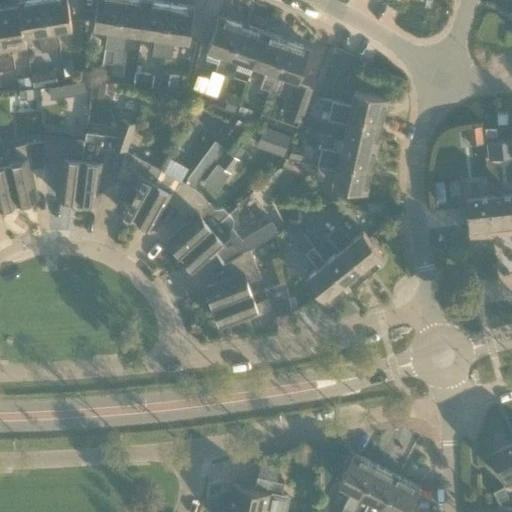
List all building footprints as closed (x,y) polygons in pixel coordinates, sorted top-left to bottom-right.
[(41,50),(51,49),(42,0),(17,0),(19,5),(24,33),(25,33),(38,31),(41,50)] [(67,0),(42,0),(51,49),(60,47),(57,28),(72,25),(67,0)] [(112,62),(114,48),(121,0),(96,0),(93,25),(108,27),(103,61),(112,62)] [(127,30),(141,32),(145,0),(121,0),(114,48),(124,49),(127,30)] [(152,54),(162,55),(170,2),(155,0),(145,0),(141,32),(155,34),(152,54)] [(170,2),(162,55),(171,57),(174,37),(189,39),(194,6),(170,2)] [(19,5),(0,8),(0,35),(5,68),(15,67),(13,53),(9,53),(8,48),(27,45),(25,33),(24,33),(19,5)] [(224,73),(242,22),(218,14),(207,46),(221,51),(215,70),(213,69),(205,91),(216,95),(224,73)] [(249,74),(253,63),(264,30),(242,22),(224,73),(233,76),(236,69),(249,74)] [(260,86),(269,89),(287,38),(264,30),(253,63),(267,67),(260,86)] [(287,38),(269,89),(278,92),(285,74),(299,79),(310,47),(287,38)] [(65,75),(75,74),(72,58),(62,59),(65,75)] [(113,60),(112,72),(122,73),(123,61),(113,60)] [(176,85),(178,73),(161,70),(159,82),(176,85)] [(135,71),(133,84),(151,87),(154,74),(135,71)] [(104,97),(105,80),(93,79),(92,95),(104,97)] [(301,121),(313,88),(298,82),(286,115),(301,121)] [(65,83),(49,86),(52,98),(67,95),(65,83)] [(19,98),(33,97),(33,87),(19,88),(19,98)] [(332,99),(330,108),(382,120),(388,96),(354,89),(351,103),(332,99)] [(234,110),(239,96),(229,92),(224,107),(234,110)] [(249,116),(252,108),(241,103),(237,112),(249,116)] [(377,143),(382,120),(330,108),(328,118),(340,121),(347,122),(344,136),(377,143)] [(497,112),(497,122),(507,121),(507,111),(497,112)] [(218,132),(229,140),(243,121),(232,113),(218,132)] [(63,132),(63,114),(47,114),(47,133),(63,132)] [(117,139),(129,144),(139,119),(126,114),(117,139)] [(257,145),(283,154),(290,133),(264,124),(257,145)] [(470,142),(483,141),(481,125),(468,126),(469,143),(470,142)] [(85,131),(82,157),(77,196),(99,199),(103,160),(104,160),(105,145),(113,146),(113,144),(115,144),(116,135),(85,131)] [(371,167),(377,143),(344,136),(341,150),(321,145),(319,155),(371,167)] [(0,203),(16,200),(7,162),(2,137),(0,137),(0,203)] [(16,200),(38,195),(31,167),(44,163),(44,138),(15,145),(19,159),(7,162),(16,200)] [(56,194),(77,196),(82,157),(71,156),(73,141),(63,140),(61,154),(56,194)] [(489,157),(505,156),(503,140),(487,142),(489,157)] [(300,159),(303,145),(292,143),(289,156),(300,159)] [(161,168),(126,149),(118,172),(130,179),(116,205),(135,215),(161,168)] [(230,172),(240,159),(228,149),(217,162),(230,172)] [(371,167),(319,155),(317,165),(336,169),(333,183),(366,191),(371,167)] [(161,168),(135,215),(154,226),(168,199),(179,208),(196,187),(161,168)] [(183,253),(212,227),(228,212),(224,207),(216,209),(196,187),(179,208),(190,217),(168,237),(183,253)] [(450,192),(451,203),(461,202),(460,191),(450,192)] [(511,193),(489,196),(493,233),(511,231),(511,193)] [(493,233),(489,196),(466,198),(470,236),(493,233)] [(339,224),(347,217),(338,206),(326,216),(335,227),(339,224)] [(219,250),(227,262),(250,248),(230,225),(232,223),(234,219),(228,212),(212,227),(183,253),(197,269),(219,250)] [(305,251),(313,245),(292,219),(284,226),(305,251)] [(335,227),(331,230),(365,272),(384,256),(363,230),(351,239),(339,224),(335,227)] [(347,287),(365,272),(331,230),(324,236),(336,251),(325,260),(347,287)] [(347,287),(325,260),(313,245),(305,251),(317,266),(306,276),(327,302),(347,287)] [(261,276),(250,248),(227,262),(234,274),(207,285),(215,305),(252,291),(248,281),(261,276)] [(252,291),(215,305),(222,325),(259,311),(272,306),(275,314),(291,311),(285,280),(265,287),(269,296),(256,301),(252,291)] [(509,486),(511,484),(511,442),(492,452),(509,486)] [(376,463),(354,452),(338,482),(352,489),(340,511),(351,511),(352,511),(376,463)] [(351,511),(377,511),(382,504),(398,474),(376,463),(352,511),(351,511)] [(382,504),(377,511),(389,511),(391,509),(396,511),(405,511),(419,485),(398,474),(382,504)] [(264,511),(286,511),(290,494),(282,492),(284,481),(257,475),(255,487),(232,482),(227,503),(264,511)] [(494,490),(498,499),(508,495),(503,485),(494,490)] [(264,511),(227,503),(225,511),(264,511)]
